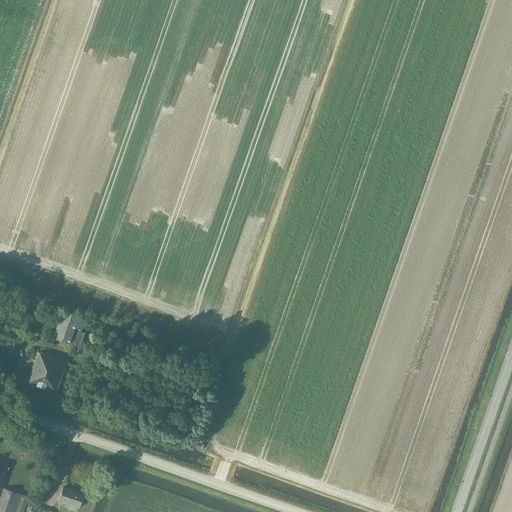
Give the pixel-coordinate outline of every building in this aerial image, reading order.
[(74,349),(84,352),(89,339),(90,336),(81,333),(87,316),(64,308),(53,338),(75,346),(74,349)] [(28,382),(56,392),(68,360),(48,353),(47,355),(40,352),(40,353),(39,353),(28,382)] [(0,491),(8,469),(0,465),(0,491)] [(58,502),(78,509),(84,494),(63,487),(58,502)] [(0,499),(0,511),(23,511),(28,497),(4,488),(0,499)]
